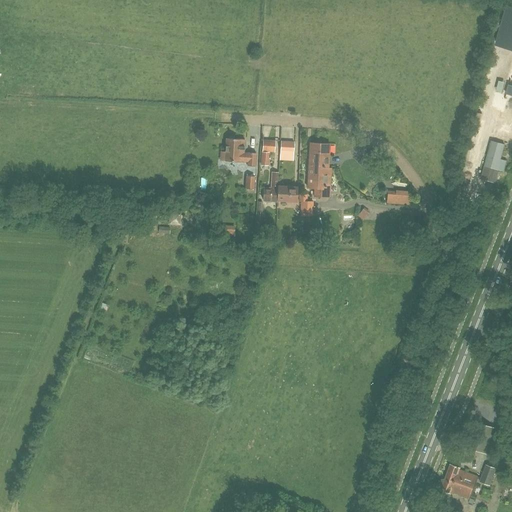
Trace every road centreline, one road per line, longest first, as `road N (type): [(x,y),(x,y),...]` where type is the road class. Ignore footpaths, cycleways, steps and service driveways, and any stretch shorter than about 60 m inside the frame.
road 1 (unclassified): [(364,511),(376,446),(434,271),(437,229),(409,172),(361,131),(214,112)]
road 2 (primary): [(404,511),(511,230)]
road 3 (track): [(214,112),(4,100)]
